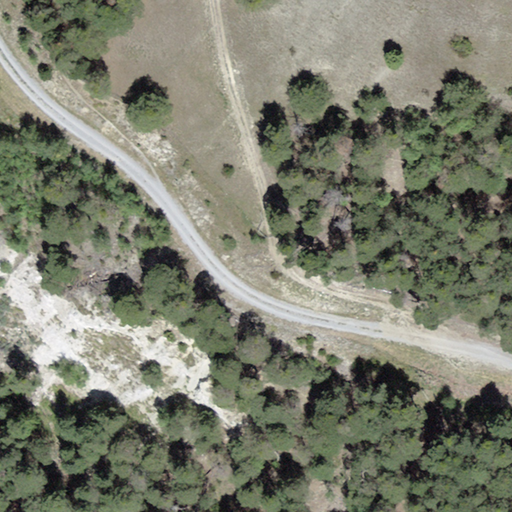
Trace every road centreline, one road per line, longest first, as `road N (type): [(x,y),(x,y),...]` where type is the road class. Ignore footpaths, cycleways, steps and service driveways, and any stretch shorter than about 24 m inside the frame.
road 1 (motorway): [(0,243),(444,0)]
road 2 (track): [(454,351),(366,338),(293,315),(217,262),(182,214)]
road 3 (track): [(182,214),(14,84),(0,51)]
road 4 (motorway): [(120,0),(0,63)]
